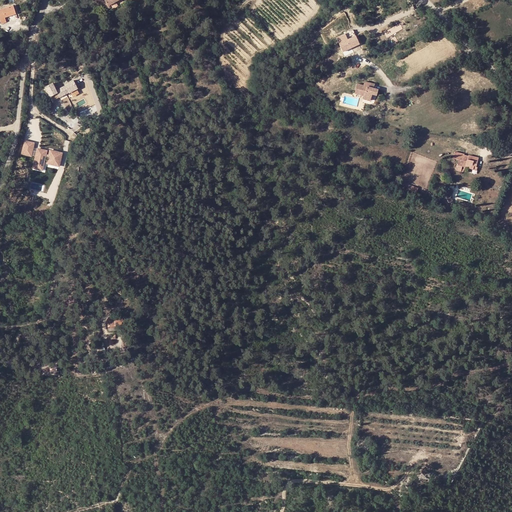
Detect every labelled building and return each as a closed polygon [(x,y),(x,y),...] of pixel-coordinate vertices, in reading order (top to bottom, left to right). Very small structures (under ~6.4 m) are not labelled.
[(103,0),(102,1),(104,4),(99,7),(102,13),(108,9),(107,7),(117,2),(117,3),(122,0),(121,0),(103,0)] [(14,4),(0,8),(0,13),(2,21),(7,20),(6,18),(17,15),(14,4)] [(77,88),(73,80),(66,85),(57,91),(53,83),(46,87),(50,96),(58,92),(60,97),(69,92),(69,93),(77,88)] [(375,96),(377,89),(373,89),(370,88),(371,84),(364,82),(363,86),(357,84),(354,93),(363,96),(362,100),(370,102),(372,95),(375,96)] [(30,142),(25,141),(22,154),(29,155),(30,142)] [(32,150),(34,143),(30,142),(29,155),(31,156),(31,155),(36,156),(34,164),(43,166),(45,159),(48,160),(47,163),(59,166),(62,153),(50,150),(49,154),(46,154),(47,151),(38,149),(37,151),(32,150)] [(461,167),(468,168),(474,170),(475,166),(477,166),(478,161),(467,159),(467,161),(462,160),(464,154),(454,152),(453,158),(458,159),(455,170),(460,171),(461,167)] [(51,365),(51,367),(57,367),(56,362),(51,362),(51,359),(42,360),(42,365),(45,365),(51,365)]
